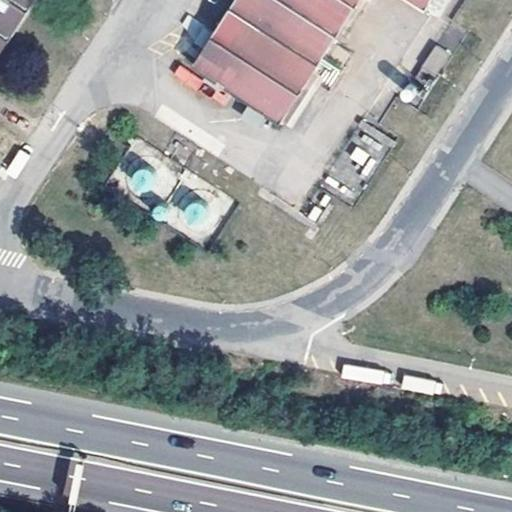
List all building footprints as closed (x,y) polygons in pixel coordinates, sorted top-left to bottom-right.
[(0,0),(0,57),(37,0),(0,0)] [(194,65),(282,123),(360,0),(419,0),(427,5),(430,0),(236,0),(236,1),(219,28),(202,53),(194,65)] [(213,24),(197,49),(202,53),(219,28),(213,24)] [(432,82),(449,55),(437,48),(409,90),(416,94),(426,78),(432,82)] [(195,91),(202,81),(180,65),(173,74),(195,91)] [(397,142),(363,120),(359,125),(393,147),(397,142)] [(154,220),(188,169),(165,154),(138,136),(104,187),(154,220)] [(5,171),(15,178),(29,156),(19,150),(5,171)] [(188,169),(154,220),(208,256),(241,204),(188,169)]
